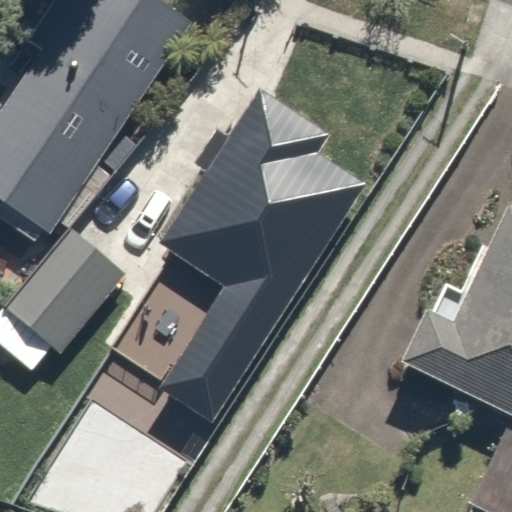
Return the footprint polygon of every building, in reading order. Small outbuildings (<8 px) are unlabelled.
[(50,0),(0,79),(0,205),(34,226),(42,213),(62,224),(187,22),(155,0),(50,0)] [(361,164),(239,89),(140,251),(155,260),(206,291),(211,282),(264,314),(268,316),(361,164)] [(438,317),(406,303),(380,359),(498,413),(511,419),(511,195),(497,189),(438,317)] [(110,269),(50,221),(0,284),(0,316),(45,352),(110,269)] [(264,314),(211,282),(206,291),(152,379),(143,393),(200,427),(268,316),(264,314)] [(511,511),(511,419),(498,413),(458,501),(481,511),(511,511)]
